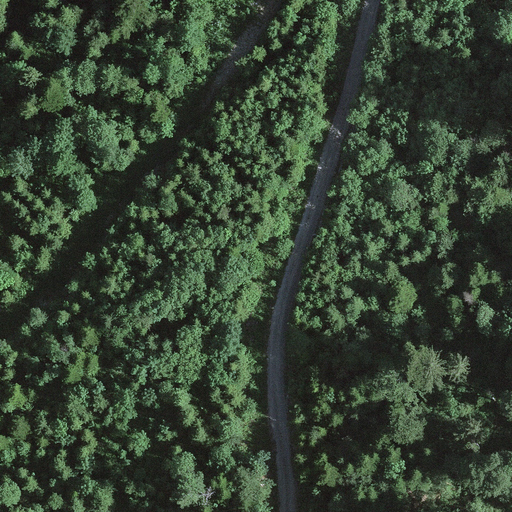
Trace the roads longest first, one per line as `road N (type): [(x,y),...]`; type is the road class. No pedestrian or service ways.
road 1 (track): [(373,0),(280,308),(287,511)]
road 2 (track): [(283,0),(185,118),(0,314)]
